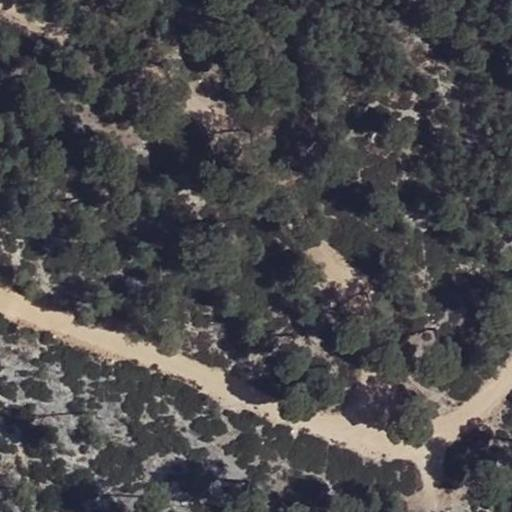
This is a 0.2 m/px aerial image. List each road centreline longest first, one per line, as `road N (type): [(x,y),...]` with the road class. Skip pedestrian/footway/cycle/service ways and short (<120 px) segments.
road 1 (track): [(400,428),(394,359),(292,192),(233,120),(148,64),(7,0)]
road 2 (track): [(0,291),(275,393),(400,428),(448,416),(511,357)]
